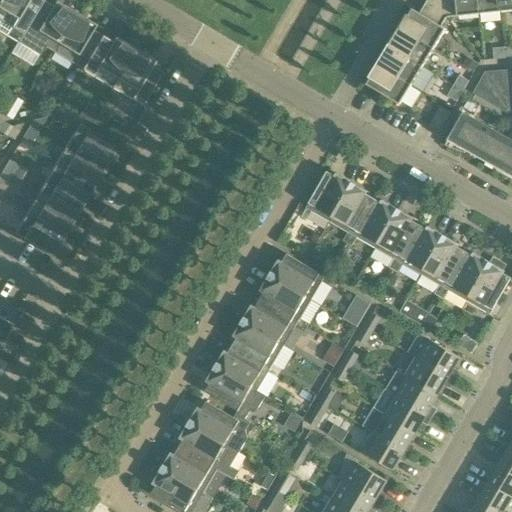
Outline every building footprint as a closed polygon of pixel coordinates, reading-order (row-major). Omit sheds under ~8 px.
[(3,0),(0,5),(0,20),(22,34),(23,34),(43,1),(41,0),(3,0)] [(428,0),(426,4),(449,18),(480,14),(478,0),(428,0)] [(478,0),(480,14),(502,12),(500,0),(478,0)] [(511,0),(500,0),(502,12),(511,11),(511,0)] [(22,34),(18,42),(30,50),(39,55),(46,48),(53,52),(76,14),(56,2),(53,7),(43,1),(23,34),(22,34)] [(413,9),(401,29),(434,49),(446,29),(442,27),(447,18),(449,18),(426,4),(420,14),(413,9)] [(83,70),(103,37),(93,31),(96,26),(76,14),(53,52),(83,70)] [(401,29),(390,47),(423,67),(434,49),(401,29)] [(103,37),(83,70),(113,88),(136,49),(115,37),(112,42),(103,37)] [(390,47),(379,66),(412,86),(423,67),(390,47)] [(508,48),(493,49),(494,60),(509,59),(508,48)] [(136,49),(113,88),(143,106),(163,73),(153,67),(156,62),(136,49)] [(467,59),(463,66),(473,72),(477,65),(467,59)] [(379,66),(367,85),(400,105),(412,86),(379,66)] [(486,72),(474,94),(503,110),(511,104),(511,94),(510,71),(486,72)] [(460,76),(455,84),(464,90),(469,81),(460,76)] [(455,84),(448,97),(457,102),(464,90),(455,84)] [(21,102),(11,96),(0,113),(1,114),(11,119),(21,102)] [(440,107),(429,126),(439,132),(450,113),(440,107)] [(96,116),(83,108),(78,116),(90,123),(91,124),(96,116)] [(462,114),(447,140),(484,161),(499,134),(462,114)] [(33,121),(28,129),(37,135),(48,117),(33,121)] [(0,120),(0,131),(6,135),(11,127),(0,120)] [(80,124),(64,151),(103,174),(115,153),(86,135),(89,130),(80,124)] [(28,129),(22,140),(31,145),(37,135),(28,129)] [(125,144),(130,136),(118,129),(113,137),(125,144)] [(511,142),(499,134),(484,161),(511,177),(511,142)] [(64,151),(52,172),(90,195),(103,174),(64,151)] [(10,160),(4,171),(13,176),(19,165),(10,160)] [(4,171),(0,176),(0,182),(6,186),(13,176),(4,171)] [(52,172),(39,192),(78,215),(90,195),(52,172)] [(307,209),(302,218),(306,220),(311,211),(330,222),(352,183),(337,174),(336,176),(328,172),(306,209),(307,209)] [(352,183),(330,222),(348,233),(343,241),(348,244),(374,199),(367,194),(368,192),(352,183)] [(39,192),(27,213),(66,236),(78,215),(39,192)] [(374,199),(348,244),(352,247),(357,238),(376,249),(398,209),(383,200),(381,203),(374,199)] [(16,207),(11,216),(22,222),(15,234),(53,257),(66,236),(27,213),(16,207)] [(398,209),(376,249),(394,259),(389,268),(393,271),(420,225),(412,221),(414,218),(398,209)] [(420,225),(393,271),(398,273),(403,264),(421,275),(444,236),(428,227),(427,229),(420,225)] [(444,236),(421,275),(440,286),(435,294),(439,297),(465,251),(458,247),(459,245),(444,236)] [(465,251),(439,297),(444,300),(449,291),(467,301),(490,262),(474,253),(473,256),(465,251)] [(279,260),(270,276),(311,300),(322,281),(331,287),(334,283),(325,277),(287,255),(283,262),(279,260)] [(490,262),(467,301),(490,315),(511,278),(504,274),(505,271),(499,267),(502,262),(494,257),(490,263),(490,262)] [(264,293),(260,301),(306,328),(309,324),(300,319),(311,300),(270,276),(261,291),(264,293)] [(0,299),(0,328),(8,333),(20,312),(0,299)] [(420,325),(428,312),(406,300),(399,312),(420,325)] [(252,306),(243,321),(284,346),(296,327),(304,332),(306,328),(260,301),(256,308),(252,306)] [(392,313),(369,341),(377,348),(401,320),(392,313)] [(373,314),(365,327),(373,332),(381,319),(373,314)] [(237,339),(233,346),(280,374),(282,370),(273,365),(284,346),(243,321),(234,337),(237,339)] [(365,327),(357,341),(365,345),(373,332),(365,327)] [(459,330),(452,343),(473,354),(480,342),(459,330)] [(408,353),(417,358),(449,377),(461,358),(419,334),(408,353)] [(225,351),(216,366),(257,391),(269,372),(277,377),(280,374),(233,346),(229,353),(225,351)] [(334,346),(330,354),(333,356),(329,363),(335,367),(343,352),(334,346)] [(351,351),(343,365),(351,369),(359,356),(351,351)] [(417,358),(406,376),(438,396),(449,377),(417,358)] [(343,365),(335,378),(343,383),(351,369),(343,365)] [(210,384),(206,392),(238,411),(236,414),(245,419),(250,412),(258,410),(261,412),(269,398),(257,391),(216,366),(207,382),(210,384)] [(386,390),(395,395),(427,414),(438,396),(406,376),(397,371),(386,390)] [(329,388),(321,402),(329,406),(337,393),(329,388)] [(395,395),(384,414),(416,433),(427,414),(395,395)] [(199,408),(190,423),(239,453),(247,439),(246,431),(251,423),(245,419),(236,414),(234,418),(207,402),(202,410),(199,408)] [(321,402),(308,423),(316,428),(329,406),(321,402)] [(364,427),(373,432),(405,452),(416,433),(384,414),(375,409),(364,427)] [(184,441),(179,448),(226,476),(234,481),(240,472),(231,467),(239,453),(190,423),(180,439),(184,441)] [(373,432),(361,451),(394,471),(405,452),(373,432)] [(305,440),(297,453),(305,458),(313,445),(305,440)] [(317,442),(306,462),(319,469),(330,449),(317,442)] [(172,453),(163,469),(204,493),(215,474),(224,480),(226,476),(179,448),(175,455),(172,453)] [(511,449),(509,448),(499,466),(511,473),(511,449)] [(297,453),(289,467),(297,471),(305,458),(297,453)] [(349,454),(340,479),(344,481),(376,500),(388,481),(356,462),(358,459),(349,454)] [(511,473),(499,466),(489,483),(511,497),(511,473)] [(157,486),(152,494),(182,511),(209,511),(211,511),(212,509),(213,506),(211,502),(213,499),(204,493),(163,469),(153,484),(157,486)] [(269,484),(274,477),(267,472),(263,479),(269,484)] [(286,472),(275,490),(288,498),(299,480),(286,472)] [(344,481),(333,500),(353,511),(369,511),(376,500),(344,481)] [(511,511),(511,497),(489,483),(478,501),(497,511),(511,511)] [(275,490),(264,509),(268,511),(279,511),(288,498),(275,490)] [(261,499),(255,495),(249,506),(255,509),(261,499)] [(353,511),(333,500),(325,511),(353,511)] [(497,511),(478,501),(471,511),(497,511)]
